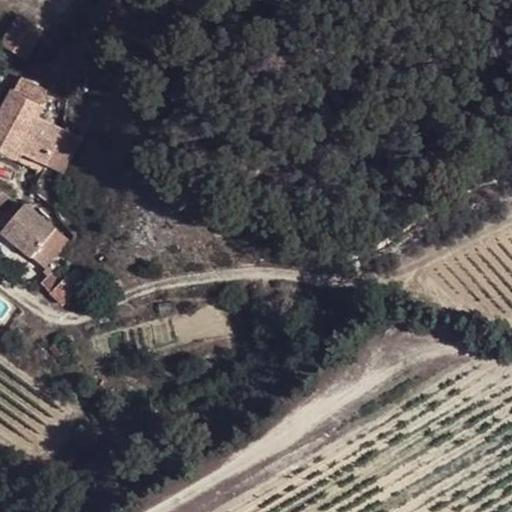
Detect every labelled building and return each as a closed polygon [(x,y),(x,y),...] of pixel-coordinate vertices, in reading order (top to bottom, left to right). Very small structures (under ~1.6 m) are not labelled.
[(2,45),(18,55),(25,59),(42,33),(19,17),(2,45)] [(37,117),(49,91),(20,77),(0,115),(0,150),(14,159),(18,151),(37,117)] [(65,130),(37,117),(18,151),(45,164),(65,130)] [(81,139),(65,130),(45,164),(63,172),(81,139)] [(45,164),(18,151),(14,159),(41,173),(45,164)] [(0,210),(9,199),(0,191),(0,226),(7,217),(0,210)] [(0,230),(0,241),(13,252),(26,263),(61,217),(32,193),(0,230)] [(0,257),(6,262),(13,252),(0,241),(0,257)] [(74,298),(79,302),(91,293),(86,287),(74,298)]
